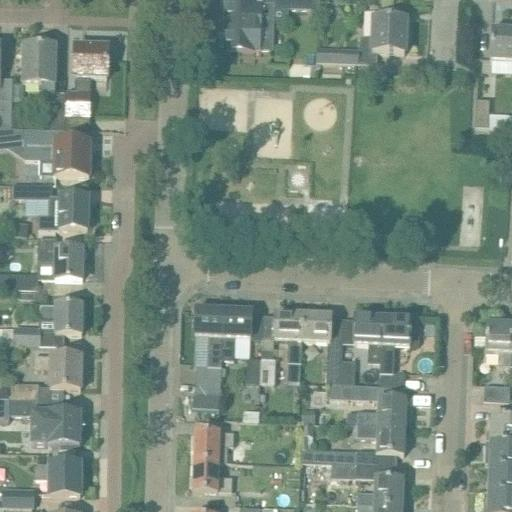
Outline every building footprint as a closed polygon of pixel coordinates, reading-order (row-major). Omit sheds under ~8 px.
[(287,0),(287,11),(319,12),(319,0),(287,0)] [(224,52),(224,54),(273,55),(275,8),(256,7),(226,6),(225,37),(220,37),(220,51),(224,52)] [(360,41),(359,54),(360,57),(404,59),(405,40),(409,41),(410,28),(406,28),(406,24),(393,23),(393,14),(374,13),(372,41),(360,41)] [(511,33),(492,33),(490,66),(511,66),(511,33)] [(60,135),(66,135),(66,98),(54,98),(56,50),(24,50),(23,70),(23,89),(41,90),(41,106),(51,107),(51,135),(60,135)] [(107,83),(108,52),(76,51),(75,82),(75,97),(66,97),(66,98),(66,135),(90,136),(91,83),(107,83)] [(360,57),(359,54),(317,53),(317,68),(359,69),(360,57)] [(0,134),(12,133),(12,105),(0,104),(0,134)] [(490,104),(477,104),(475,131),(488,132),(490,104)] [(12,133),(0,134),(0,154),(15,153),(12,133)] [(59,147),(60,135),(27,135),(26,166),(54,166),(54,182),(69,182),(89,182),(90,147),(59,147)] [(53,201),(53,191),(23,190),(13,190),(13,204),(26,204),(49,204),(49,201),(53,201)] [(26,221),(39,222),(39,235),(59,236),(68,236),(88,236),(88,234),(91,232),(91,223),(88,221),(88,202),(53,201),(49,201),(49,204),(26,204),(26,221)] [(13,228),(12,241),(26,242),(26,228),(13,228)] [(55,285),(82,286),(83,254),(57,254),(57,244),(38,244),(38,268),(56,268),(55,285)] [(0,279),(0,294),(37,295),(37,280),(0,279)] [(82,310),(40,310),(40,323),(57,323),(56,340),(82,340),(82,310)] [(221,365),(223,315),(196,314),(195,341),(209,342),(208,364),(221,365)] [(252,317),(223,315),(221,365),(234,365),(235,343),(250,344),(252,317)] [(354,349),(368,349),(367,369),(381,370),(383,323),(371,322),(369,318),(360,317),(358,322),(355,322),(354,349)] [(301,371),(303,319),(276,318),(275,338),(274,345),(288,346),(287,371),(301,371)] [(383,323),(381,370),(380,392),(405,393),(405,379),(393,379),(393,351),(409,352),(410,336),(416,337),(417,319),(397,318),(397,324),(383,323)] [(330,340),(331,320),(303,319),(302,346),(330,348),(330,340)] [(511,335),(511,329),(487,328),(486,359),(499,360),(498,371),(510,372),(511,335)] [(2,334),(2,349),(39,349),(39,335),(2,334)] [(52,362),(35,361),(34,376),(51,377),(51,395),(80,395),(81,361),(52,361),(52,362)] [(260,388),(260,364),(247,363),(246,387),(260,388)] [(275,365),(260,364),(260,388),(274,388),(275,365)] [(340,390),(341,365),(327,365),(326,389),(330,389),(340,390)] [(354,390),(355,366),(341,365),(340,390),(354,390)] [(220,402),(221,373),(197,371),(196,400),(220,402)] [(9,389),(8,404),(38,405),(38,389),(9,389)] [(405,432),(406,405),(404,405),(405,393),(380,392),(354,390),(340,390),(330,389),(330,403),(378,406),(378,418),(357,417),(357,430),(405,432)] [(509,408),(510,392),(484,391),(483,407),(509,408)] [(8,404),(0,404),(0,426),(9,427),(9,420),(32,421),(36,421),(36,417),(38,417),(38,405),(8,404)] [(511,408),(509,408),(509,409),(508,421),(492,420),(491,445),(511,445),(511,408)] [(302,414),(301,427),(314,428),(315,415),(302,414)] [(32,421),(32,449),(48,450),(48,451),(60,451),(60,455),(76,455),(76,451),(80,451),(80,430),(78,430),(78,423),(80,423),(80,417),(48,417),(48,418),(38,417),(36,417),(36,421),(32,421)] [(329,469),(376,471),(377,459),(376,457),(312,455),(313,429),(302,428),(300,468),(301,468),(329,469)] [(357,430),(356,430),(356,444),(377,445),(376,457),(377,459),(404,461),(405,432),(357,430)] [(233,453),(233,439),(220,439),(220,437),(195,437),(194,467),(218,468),(227,468),(228,453),(233,453)] [(511,471),(511,445),(491,445),(491,447),(486,447),(486,459),(490,459),(490,470),(511,471)] [(217,497),(231,497),(232,484),(218,483),(218,468),(194,467),(193,497),(217,498),(217,497)] [(80,501),(80,469),(49,469),(49,470),(33,469),(33,485),(49,486),(49,501),(80,501)] [(329,469),(329,481),(329,482),(375,484),(376,483),(376,471),(329,469)] [(511,471),(490,470),(489,495),(511,495),(511,471)] [(357,498),(357,510),(403,511),(407,511),(409,485),(376,483),(375,484),(375,499),(357,498)] [(511,511),(511,495),(489,495),(488,511),(511,511)] [(2,511),(32,511),(33,497),(3,497),(2,511)]
